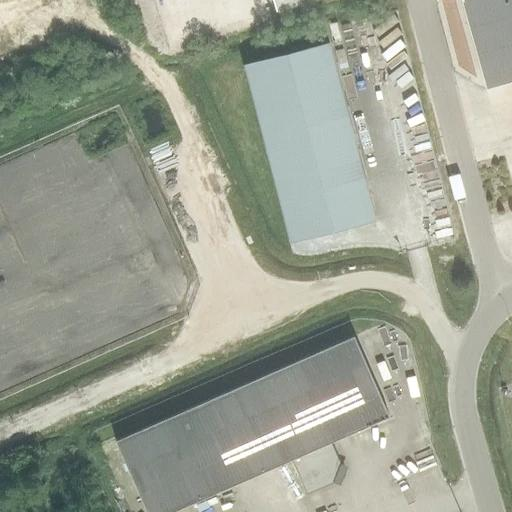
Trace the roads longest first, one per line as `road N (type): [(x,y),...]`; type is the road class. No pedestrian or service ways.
road 1 (unclassified): [(500,303),(418,0)]
road 2 (unclassified): [(470,353),(396,285),(364,281),(329,290)]
road 3 (unclassified): [(490,511),(469,444),(463,390),(470,353)]
